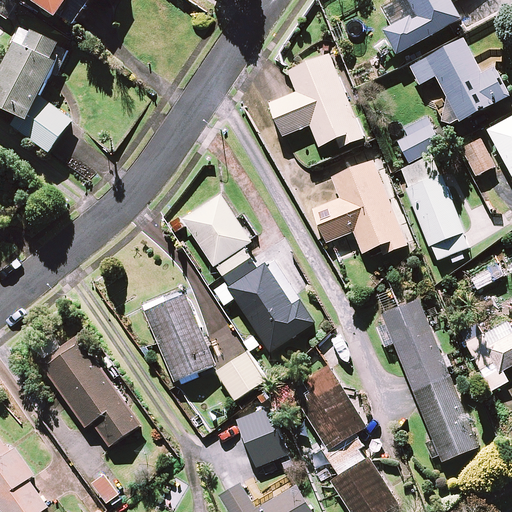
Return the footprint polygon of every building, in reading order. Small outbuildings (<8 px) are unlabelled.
[(20,8),(7,0),(0,0),(0,14),(10,22),(20,8)] [(112,0),(33,0),(67,22),(81,0),(100,0),(109,6),(112,0)] [(404,0),(416,21),(384,35),(398,59),(463,22),(450,0),(404,0)] [(72,47),(24,28),(0,84),(0,109),(38,127),(72,47)] [(484,76),(463,40),(409,70),(421,90),(438,81),(462,124),(511,96),(497,71),(484,76)] [(363,143),(326,60),(292,75),(301,96),(271,109),(284,138),(313,129),(320,151),(337,143),(342,150),(363,143)] [(511,121),(488,133),(511,176),(511,121)] [(482,138),(459,150),(475,181),(498,169),(482,138)] [(374,162),(332,180),(341,202),(314,214),(327,246),(355,235),(364,256),(382,250),(385,261),(411,250),(374,162)] [(471,249),(442,179),(407,192),(439,264),(471,249)] [(219,197),(180,222),(226,287),(215,293),(226,309),(235,302),(271,357),(320,328),(275,263),(256,270),(244,251),(254,248),(219,197)] [(187,297),(141,316),(173,384),(217,368),(187,297)] [(387,324),(378,329),(385,349),(394,347),(433,443),(425,446),(430,461),(439,457),(443,467),(479,451),(423,303),(383,316),(387,324)] [(149,430),(79,333),(40,361),(90,431),(98,425),(117,452),(149,430)] [(511,334),(485,350),(501,377),(511,370),(511,334)] [(267,381),(250,353),(219,373),(236,401),(267,381)] [(367,430),(331,367),(303,383),(310,399),(298,404),(327,447),(323,452),(342,476),(333,486),(349,511),(390,511),(401,505),(371,459),(366,462),(361,453),(368,449),(360,439),(367,430)] [(290,456),(272,408),(239,421),(257,468),(290,456)] [(0,432),(0,508),(2,511),(51,511),(55,509),(0,432)] [(120,498),(107,477),(95,485),(109,506),(120,498)] [(243,484),(219,500),(225,511),(316,511),(299,486),(262,511),(243,484)]
